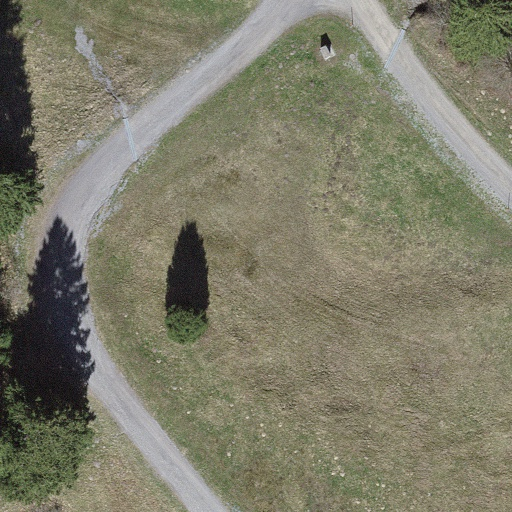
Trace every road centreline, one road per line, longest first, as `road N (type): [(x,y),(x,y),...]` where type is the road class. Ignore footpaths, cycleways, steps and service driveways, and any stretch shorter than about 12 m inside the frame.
road 1 (track): [(328,0),(117,146),(62,224),(64,301),(109,389),(205,511)]
road 2 (track): [(357,0),(429,105),(511,188)]
